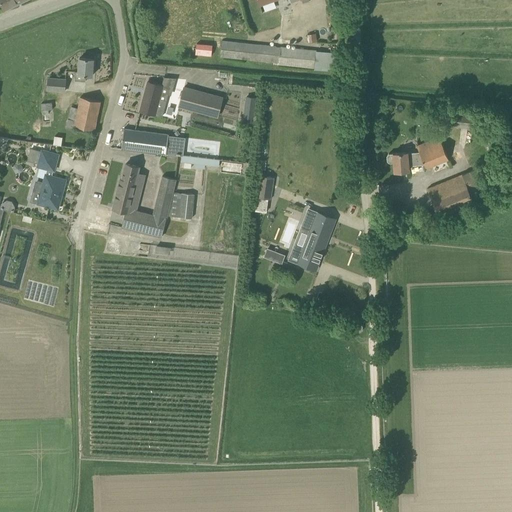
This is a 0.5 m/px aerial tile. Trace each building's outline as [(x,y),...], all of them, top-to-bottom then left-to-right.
[(0,0),(0,2),(3,10),(22,0),(0,0)] [(306,33),(306,41),(316,41),(315,33),(306,33)] [(315,68),(317,50),(276,46),(222,40),(221,57),(279,63),(278,64),(315,68)] [(195,42),(194,54),(210,56),(212,44),(195,42)] [(93,75),(94,59),(80,58),(79,70),(75,70),(75,80),(86,81),(86,75),(93,75)] [(171,95),(176,78),(164,77),(162,85),(148,81),(140,111),(163,117),(168,94),(171,95)] [(48,78),(47,90),(65,91),(66,79),(48,78)] [(218,117),(224,96),(184,86),(178,107),(218,117)] [(254,119),(257,97),(247,96),(244,117),(254,119)] [(95,130),(101,101),(81,97),(78,109),(72,107),(69,119),(75,121),(74,126),(95,130)] [(41,103),(42,111),(53,109),(52,102),(41,103)] [(447,125),(473,126),(473,110),(447,110),(447,125)] [(166,155),(169,134),(124,129),(122,149),(166,155)] [(421,155),(425,164),(426,168),(448,159),(439,136),(417,144),(421,155)] [(41,151),(30,149),(27,161),(37,163),(37,167),(47,170),(46,173),(45,173),(40,192),(33,190),(30,201),(58,208),(66,179),(52,176),(54,170),(58,154),(41,149),(41,151)] [(409,156),(409,152),(389,153),(387,155),(387,160),(390,162),(394,162),(394,171),(410,170),(410,165),(425,164),(421,155),(409,156)] [(219,166),(219,160),(182,156),(181,162),(197,164),(205,164),(219,166)] [(500,192),(511,181),(511,178),(498,162),(485,174),(500,192)] [(113,208),(126,211),(134,214),(135,210),(143,181),(139,180),(140,173),(138,172),(139,166),(126,163),(122,179),(120,179),(113,208)] [(427,188),(437,215),(491,194),(481,167),(427,188)] [(167,217),(167,215),(173,192),(177,179),(162,175),(153,214),(167,217)] [(257,176),(253,197),(271,199),(274,177),(259,175),(259,176),(257,176)] [(195,194),(173,192),(167,215),(192,218),(195,194)] [(0,223),(4,210),(14,212),(15,207),(12,201),(7,200),(1,203),(0,207),(0,202),(2,196),(0,195),(0,223)] [(391,205),(394,215),(401,213),(398,204),(391,205)] [(122,227),(139,231),(138,234),(149,236),(149,234),(161,237),(167,217),(153,214),(135,210),(134,214),(126,211),(122,227)] [(335,223),(315,215),(296,263),(317,271),(335,223)]
